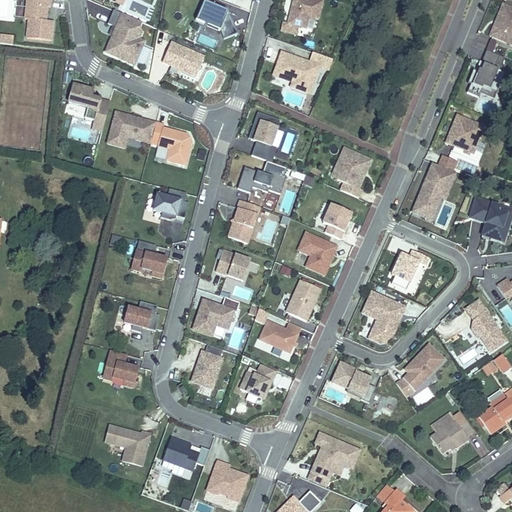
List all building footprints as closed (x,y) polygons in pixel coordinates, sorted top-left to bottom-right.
[(26,0),(25,19),(28,20),(26,39),(51,41),(53,22),(46,21),(48,7),(50,7),(51,0),(26,0)] [(318,20),(323,2),(315,0),(293,0),(292,8),(294,8),(292,14),(290,14),(288,24),(283,23),(281,31),(297,35),(299,27),(306,29),(309,18),(318,20)] [(214,8),(216,7),(204,2),(202,7),(212,11),(214,8)] [(511,7),(503,4),(496,20),(501,22),(499,27),(494,25),(490,36),(511,45),(511,7)] [(212,11),(202,7),(200,12),(205,25),(221,31),(224,39),(237,34),(231,19),(226,17),(228,12),(216,7),(214,8),(212,11)] [(108,24),(113,26),(116,28),(112,37),(106,53),(128,62),(132,53),(134,53),(139,40),(142,33),(138,31),(142,22),(114,11),(108,24)] [(145,42),(139,40),(134,53),(132,53),(128,62),(135,65),(145,42)] [(489,40),(486,50),(493,52),(495,41),(489,40)] [(171,43),(162,63),(170,66),(171,64),(183,70),(182,71),(196,77),(205,58),(171,43)] [(505,59),(486,51),(481,64),(483,64),(481,71),(479,70),(478,72),(473,70),(468,84),(470,85),(467,93),(478,98),(480,94),(482,89),(489,92),(493,83),(500,85),(505,73),(500,71),(505,59)] [(329,71),(333,60),(312,53),(309,63),(282,54),(274,76),(293,83),(291,88),(310,94),(319,67),(329,71)] [(500,85),(493,83),(489,92),(482,89),(480,94),(494,100),(500,85)] [(95,121),(92,129),(103,132),(110,103),(91,98),(93,91),(74,86),(69,103),(88,108),(85,119),(95,121)] [(156,123),(115,113),(107,144),(125,149),(128,138),(151,144),(156,123)] [(257,142),(252,156),(272,163),(277,149),(271,147),(280,121),(258,113),(251,132),(253,133),(251,140),(257,142)] [(457,116),(446,143),(473,154),(484,127),(457,116)] [(187,135),(163,129),(158,147),(169,150),(167,161),(185,166),(191,143),(185,141),(187,135)] [(336,143),(325,138),(321,149),(332,154),(336,143)] [(340,191),(359,199),(362,191),(359,190),(365,176),(362,175),(364,170),(367,171),(371,161),(344,149),(336,168),(342,170),(337,181),(344,183),(340,191)] [(418,199),(412,213),(432,221),(436,210),(432,208),(436,197),(445,201),(456,173),(435,165),(431,174),(429,173),(420,193),(423,194),(421,200),(418,199)] [(267,176),(244,168),(237,189),(250,194),(252,188),(268,193),(268,191),(280,195),(286,177),(269,171),(267,176)] [(342,170),(336,168),(331,178),(337,181),(342,170)] [(186,194),(169,189),(167,198),(157,195),(153,211),(162,213),(161,218),(170,221),(171,216),(176,217),(185,219),(189,203),(184,202),(186,194)] [(253,199),(265,203),(268,194),(256,190),(253,199)] [(295,205),(295,194),(286,193),(285,204),(295,205)] [(432,208),(436,210),(441,199),(436,197),(432,208)] [(486,224),(482,236),(503,242),(511,214),(511,211),(475,199),(469,219),(486,224)] [(247,245),(260,208),(240,201),(237,209),(238,210),(234,220),(236,223),(233,225),(228,238),(247,245)] [(325,234),(340,240),(352,214),(331,205),(323,224),(329,226),(325,234)] [(337,247),(306,234),(298,251),(311,256),(306,267),(325,276),(329,266),(326,265),(328,262),(330,263),(337,247)] [(153,255),(155,246),(139,241),(132,270),(141,272),(142,269),(153,272),(152,276),(162,279),(167,259),(153,255)] [(418,263),(425,266),(428,258),(412,251),(409,258),(400,255),(392,275),(395,277),(391,285),(406,291),(418,263)] [(251,262),(224,252),(221,261),(217,272),(244,282),(251,262)] [(289,277),(291,270),(281,266),(278,273),(289,277)] [(497,287),(506,299),(511,295),(511,283),(510,284),(508,280),(497,287)] [(321,291),(300,281),(286,313),(306,322),(321,291)] [(406,308),(372,293),(362,314),(377,321),(369,339),(380,345),(385,343),(393,334),(399,322),(397,321),(399,316),(403,314),(406,308)] [(240,303),(225,298),(221,309),(215,308),(216,306),(203,301),(193,330),(211,336),(215,325),(227,329),(233,312),(237,313),(240,303)] [(506,341),(479,301),(465,310),(470,317),(474,317),(473,321),(471,330),(478,339),(480,338),(490,352),(506,341)] [(155,315),(158,306),(140,302),(138,310),(128,308),(124,323),(133,326),(132,331),(141,333),(142,328),(143,325),(147,326),(147,329),(156,332),(160,316),(155,315)] [(258,310),(254,321),(263,324),(267,314),(258,310)] [(293,347),(301,328),(289,322),(286,330),(268,322),(259,341),(290,354),(293,347)] [(213,338),(224,339),(225,330),(214,329),(213,338)] [(223,350),(208,344),(205,352),(202,351),(191,382),(213,389),(223,359),(220,358),(223,350)] [(409,374),(403,379),(397,384),(406,398),(415,391),(411,387),(417,381),(425,380),(445,360),(429,345),(417,358),(419,359),(416,362),(414,360),(405,370),(409,374)] [(124,365),(127,355),(111,351),(103,379),(113,382),(114,379),(125,382),(124,386),(133,388),(138,368),(124,365)] [(511,369),(502,356),(494,361),(503,375),(511,369)] [(341,363),(332,382),(348,389),(362,396),(360,400),(369,404),(376,388),(368,385),(370,379),(361,375),(357,373),(358,371),(341,363)] [(492,363),(483,369),(487,375),(496,369),(492,363)] [(248,373),(240,390),(261,399),(269,383),(271,384),(276,372),(261,365),(256,377),(248,373)] [(411,387),(415,391),(425,380),(417,381),(411,387)] [(264,400),(271,384),(269,383),(261,399),(264,400)] [(184,386),(179,390),(184,397),(189,394),(184,386)] [(360,400),(362,396),(348,389),(346,394),(360,400)] [(511,414),(511,398),(509,400),(506,397),(505,395),(490,405),(492,408),(479,417),(491,435),(505,425),(504,423),(503,421),(511,414)] [(454,446),(456,448),(456,449),(468,440),(466,437),(473,433),(460,413),(453,418),(455,421),(436,434),(430,438),(442,454),(450,449),(454,446)] [(431,427),(436,434),(455,421),(453,418),(450,414),(431,427)] [(504,423),(511,417),(511,414),(503,421),(504,423)] [(142,467),(150,434),(142,432),(141,435),(141,437),(138,436),(138,434),(109,427),(105,443),(126,448),(123,462),(142,467)] [(315,465),(311,473),(329,480),(332,473),(340,476),(344,465),(342,464),(345,457),(356,461),(360,450),(320,433),(315,444),(323,447),(322,450),(324,451),(318,466),(315,465)] [(204,467),(210,451),(201,447),(200,450),(199,454),(190,451),(192,446),(171,439),(163,461),(193,472),(196,464),(204,467)] [(322,450),(323,447),(322,447),(315,465),(318,466),(324,451),(322,450)] [(352,469),(356,461),(345,457),(342,464),(344,465),(352,469)] [(226,464),(218,461),(207,491),(217,495),(221,494),(227,496),(228,499),(239,503),(248,476),(225,468),(226,464)] [(329,480),(311,473),(308,480),(326,488),(329,480)] [(377,497),(385,504),(395,493),(387,486),(377,497)] [(511,488),(500,497),(505,503),(511,498),(511,488)] [(412,511),(405,505),(403,508),(398,504),(400,502),(404,498),(396,491),(395,493),(385,504),(389,507),(392,510),(390,511),(386,511),(385,511),(384,511),(412,511)] [(278,511),(303,511),(305,510),(307,511),(311,511),(320,503),(309,492),(298,503),(296,500),(293,504),(290,500),(278,511)] [(349,511),(361,511),(364,510),(356,503),(349,511)]
